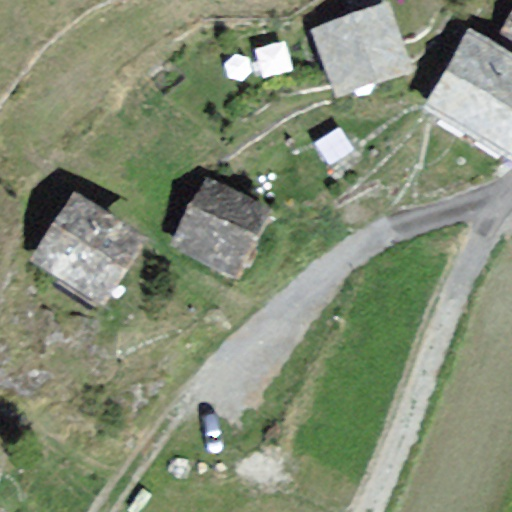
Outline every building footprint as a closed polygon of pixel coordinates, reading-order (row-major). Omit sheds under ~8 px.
[(385,5),(319,29),(340,88),(406,64),(385,5)] [(511,17),(503,33),(511,37),(511,17)] [(511,59),(469,35),(428,105),(511,153),(511,59)] [(264,212),(208,185),(179,243),(234,271),(264,212)] [(139,236),(79,200),(43,258),(103,295),(139,236)]
